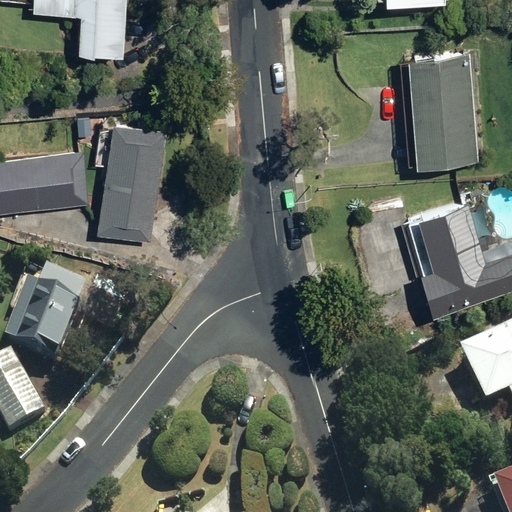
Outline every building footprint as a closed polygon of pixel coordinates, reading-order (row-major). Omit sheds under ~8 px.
[(82,44),(127,47),(128,0),(36,0),(36,6),(83,8),(82,44)] [(412,52),(421,160),(480,156),(473,47),(412,52)] [(100,228),(152,236),(168,126),(116,118),(100,228)] [(0,152),(0,208),(90,201),(86,146),(0,152)] [(410,216),(438,309),(511,286),(511,249),(488,256),(471,200),(475,198),(473,189),(462,192),(464,200),(410,216)] [(9,343),(61,364),(84,307),(80,305),(88,286),(51,272),(44,289),(32,284),(9,343)] [(511,333),(467,356),(491,407),(511,396),(511,333)] [(0,361),(0,413),(11,433),(47,412),(13,354),(0,361)] [(23,429),(29,439),(38,434),(32,424),(23,429)] [(511,511),(511,482),(500,488),(510,511),(511,511)]
